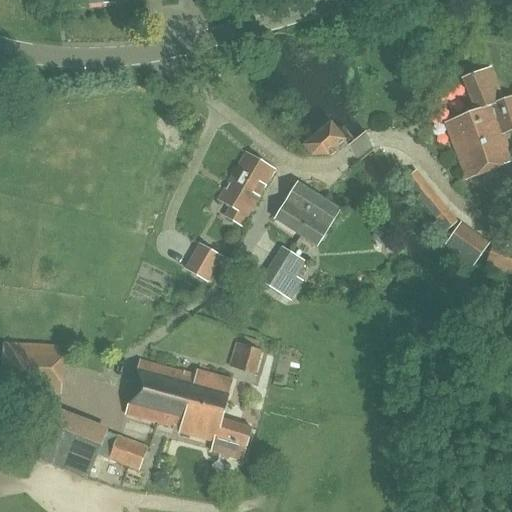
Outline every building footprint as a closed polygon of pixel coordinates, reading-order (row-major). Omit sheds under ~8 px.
[(511,97),(504,100),(491,68),(464,79),(477,112),(446,125),(469,181),(511,163),(511,151),(505,135),(511,131),(511,97)] [(329,156),(346,140),(331,123),(304,147),(313,157),(329,156)] [(243,227),(275,170),(246,153),(220,201),(232,208),(226,217),(243,227)] [(407,183),(439,220),(431,226),(440,237),(459,221),(418,173),(407,183)] [(318,247),(341,211),(298,183),(275,219),(318,247)] [(492,244),(461,223),(445,246),(474,267),(492,244)] [(209,283),(223,257),(199,244),(185,269),(209,283)] [(511,280),(511,251),(494,246),(485,271),(511,280)] [(298,278),(307,262),(283,247),(261,282),(292,302),(305,282),(298,278)] [(244,337),(242,345),(236,343),(229,367),(256,376),(264,352),(258,350),(260,342),(251,339),(244,337)] [(61,393),(64,347),(4,344),(1,390),(61,393)] [(127,415),(174,428),(181,430),(179,434),(214,443),(211,452),(243,461),(251,428),(223,421),(234,380),(197,370),(196,376),(141,361),(127,415)] [(40,460),(89,479),(98,454),(140,471),(149,448),(59,412),(40,460)]
